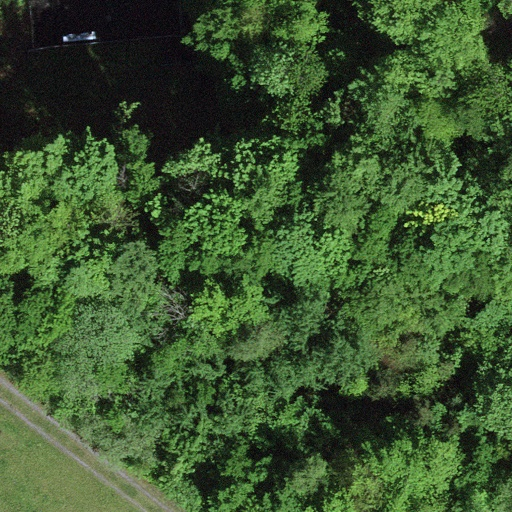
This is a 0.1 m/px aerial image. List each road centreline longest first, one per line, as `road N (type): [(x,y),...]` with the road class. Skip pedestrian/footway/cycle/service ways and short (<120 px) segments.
road 1 (motorway): [(511,247),(0,300)]
road 2 (track): [(0,374),(170,511)]
road 3 (motorway): [(356,511),(511,495)]
